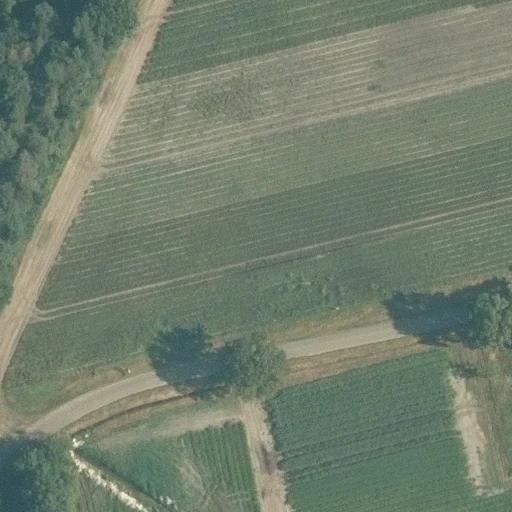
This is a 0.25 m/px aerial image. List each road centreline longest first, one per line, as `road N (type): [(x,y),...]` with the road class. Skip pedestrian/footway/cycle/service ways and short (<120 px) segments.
road 1 (unclassified): [(511,303),(137,389),(68,417),(0,468)]
road 2 (track): [(0,311),(130,37)]
road 3 (track): [(130,37),(0,47)]
